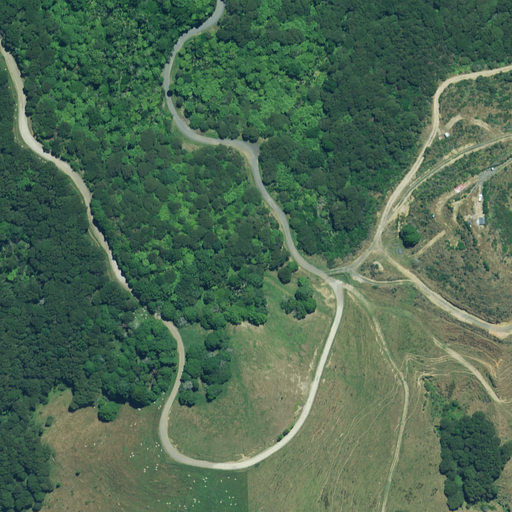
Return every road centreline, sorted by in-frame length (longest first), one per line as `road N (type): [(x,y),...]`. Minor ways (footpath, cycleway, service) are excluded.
road 1 (unclassified): [(217,0),(209,20),(178,41),(167,73),(178,120),(208,143),(236,141),(252,150),(265,191),(282,206),(292,248),(341,294),(300,424),(247,459),(182,457),(161,441),(161,417),(180,383),(171,327),(162,308),(118,277),(81,187),(18,126),(0,48)]
road 2 (track): [(511,325),(469,321),(403,283),(377,238),(415,169),(446,78),(511,64)]
road 3 (track): [(341,294),(394,324),(381,511)]
